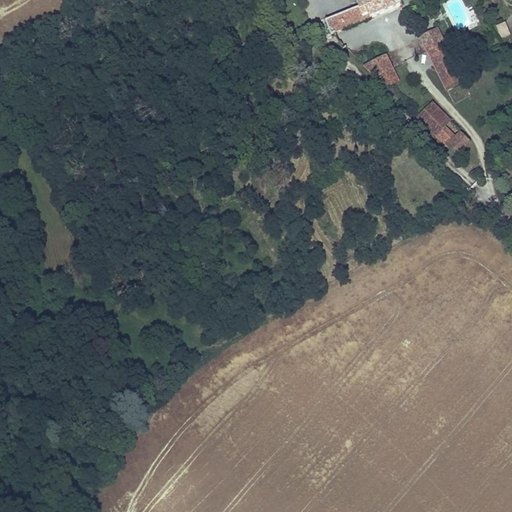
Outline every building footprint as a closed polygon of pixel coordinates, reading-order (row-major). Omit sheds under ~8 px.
[(397,0),(363,0),(366,7),(329,21),(334,33),(400,7),(397,0)] [(501,38),(510,34),(505,21),(496,25),(501,38)] [(425,53),(445,44),(437,28),(418,40),(425,53)] [(449,71),(457,67),(445,44),(425,53),(437,77),(449,71)] [(374,78),(391,69),(384,55),(365,66),(374,78)] [(457,87),(466,82),(457,67),(449,71),(457,87)] [(397,82),(391,69),(374,78),(382,89),(397,82)] [(445,93),(457,87),(449,71),(437,77),(445,93)] [(419,120),(437,137),(442,131),(446,127),(450,123),(432,106),(419,120)] [(453,142),(457,139),(446,127),(442,131),(453,142)] [(437,137),(461,160),(464,156),(460,149),(468,139),(462,134),(457,139),(453,142),(442,131),(437,137)]
